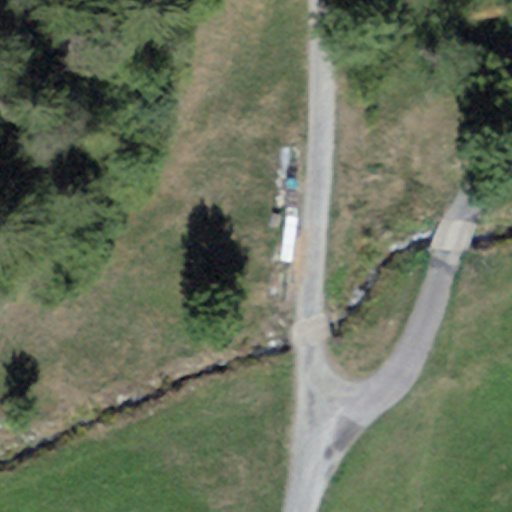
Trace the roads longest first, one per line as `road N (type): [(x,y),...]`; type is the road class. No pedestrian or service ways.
road 1 (track): [(302,511),(317,430),(313,251),(325,0)]
road 2 (residential): [(317,430),(401,370),(458,219),(511,167)]
